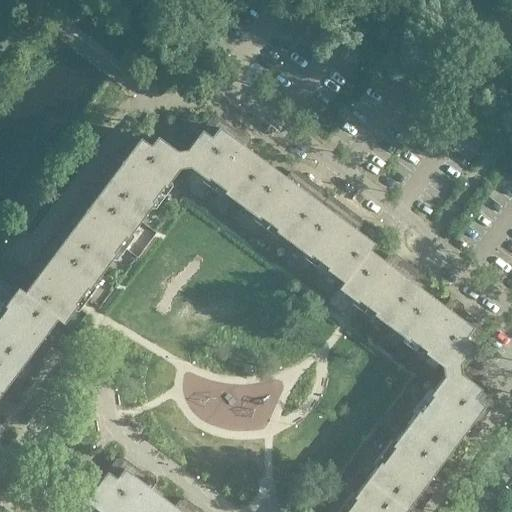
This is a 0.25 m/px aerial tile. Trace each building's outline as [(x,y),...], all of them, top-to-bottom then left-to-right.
[(270,167),(245,148),(250,142),(217,118),(211,119),(186,151),(181,152),(183,168),(189,168),(206,181),(208,178),(224,191),(223,193),(240,206),(270,167)] [(166,186),(179,169),(183,168),(181,152),(176,153),(144,129),(137,130),(113,162),(119,167),(101,191),(140,220),(153,203),(151,202),(157,193),(163,185),(166,186)] [(292,245),(327,199),(326,193),(303,175),(300,179),(290,172),(286,179),(270,167),(240,206),(257,219),(259,217),(267,223),(276,229),(274,232),(292,245)] [(127,238),(140,220),(101,191),(89,207),(83,202),(76,212),(72,209),(54,232),(55,237),(101,272),(114,255),(112,253),(119,244),(125,236),(127,238)] [(397,263),(394,260),(388,256),(383,262),(368,251),(373,244),(357,232),(362,226),(353,219),(356,215),(332,198),(327,199),(292,245),(308,257),(310,255),(327,268),(325,270),(343,283),(338,289),(356,303),(358,300),(362,304),(365,306),(374,313),(373,315),(391,329),(420,290),(425,283),(424,276),(401,259),(397,263)] [(73,310),(76,306),(74,304),(87,287),(89,289),(101,272),(55,237),(50,238),(32,262),(42,269),(40,273),(34,268),(29,274),(36,279),(34,282),(24,294),(18,289),(4,307),(6,308),(0,317),(0,356),(25,375),(30,375),(48,351),(44,348),(51,339),(45,334),(56,319),(62,324),(73,310)] [(483,333),(482,326),(449,301),(444,308),(420,290),(391,329),(407,341),(409,339),(425,351),(424,354),(442,367),(443,373),(459,371),(458,365),(483,333)] [(26,381),(25,375),(0,356),(0,406),(4,401),(8,404),(26,381)] [(469,438),(493,406),(492,399),(459,375),(459,371),(443,373),(443,377),(430,395),(432,397),(419,414),(417,412),(404,429),(443,459),(462,434),(469,438)] [(432,474),(443,459),(404,429),(391,447),(394,448),(387,457),(381,465),(379,464),(366,481),(407,511),(419,511),(435,491),(431,488),(438,479),(432,474)] [(171,511),(174,507),(151,490),(155,483),(123,459),(116,460),(87,498),(88,503),(99,511),(171,511)] [(407,511),(366,481),(353,498),(355,499),(345,511),(407,511)] [(201,511),(186,500),(179,501),(174,507),(171,511),(201,511)]
